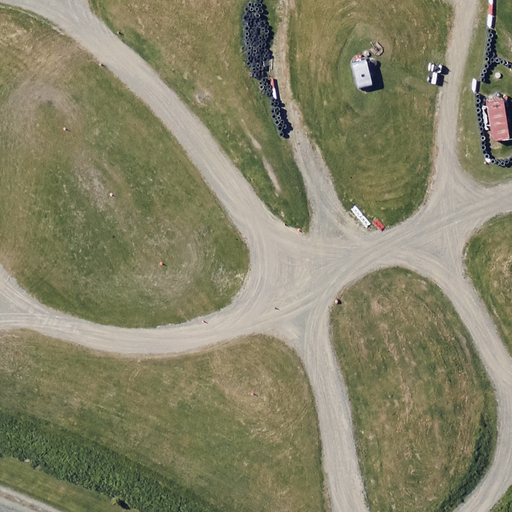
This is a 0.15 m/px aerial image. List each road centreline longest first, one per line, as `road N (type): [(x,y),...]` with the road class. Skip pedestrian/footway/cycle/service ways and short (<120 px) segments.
road 1 (track): [(0,318),(108,335),(188,337),(271,317),(304,325),(328,383),(347,509)]
road 2 (track): [(243,324),(270,284),(269,242),(299,266),(347,269),(275,60),(288,0)]
road 3 (track): [(269,242),(151,83),(83,26),(36,0)]
road 4 (track): [(511,390),(501,357),(456,288),(417,256),(376,253),(271,317)]
road 5 (track): [(468,0),(445,126),(446,211),(463,298)]
road 6 (track): [(376,253),(511,195)]
